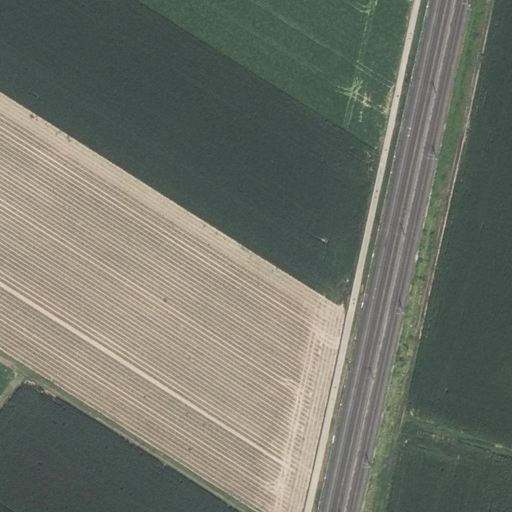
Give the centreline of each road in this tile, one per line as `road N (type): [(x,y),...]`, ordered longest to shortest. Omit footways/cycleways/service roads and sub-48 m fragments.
road 1 (track): [(492,0),(380,511)]
road 2 (track): [(418,0),(308,511)]
road 3 (track): [(248,511),(0,355)]
